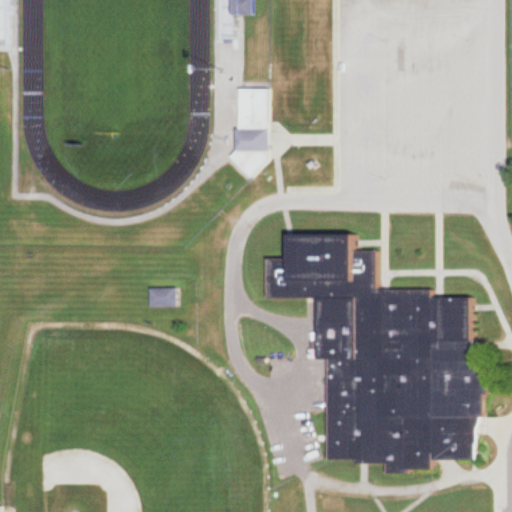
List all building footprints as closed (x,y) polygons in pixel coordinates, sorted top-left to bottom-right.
[(0,0),(0,38),(11,38),(11,0),(0,0)] [(259,13),(259,0),(244,0),(244,12),(259,13)] [(246,162),(252,162),(252,174),(267,174),(267,160),(278,161),(278,87),(246,87),(246,162)] [(340,462),(393,459),(398,472),(412,471),(423,468),(441,467),(440,460),(487,458),(485,418),(493,415),(491,380),(483,356),(480,295),(448,297),(450,336),(444,337),(441,287),(386,289),(385,249),(368,250),(367,231),(301,235),(302,256),(275,257),(277,299),(326,296),(329,358),(335,358),(340,462)] [(156,287),(156,305),(184,305),(184,287),(156,287)]
